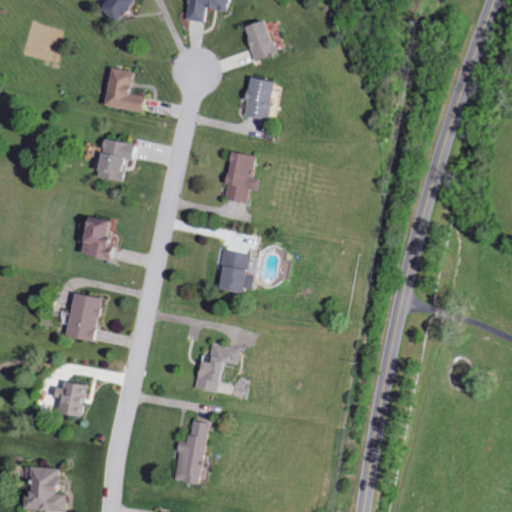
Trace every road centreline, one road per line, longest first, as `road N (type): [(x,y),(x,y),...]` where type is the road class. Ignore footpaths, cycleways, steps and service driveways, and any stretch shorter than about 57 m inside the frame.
road 1 (primary): [(365,511),(425,218),(498,0)]
road 2 (residential): [(111,511),(195,69)]
